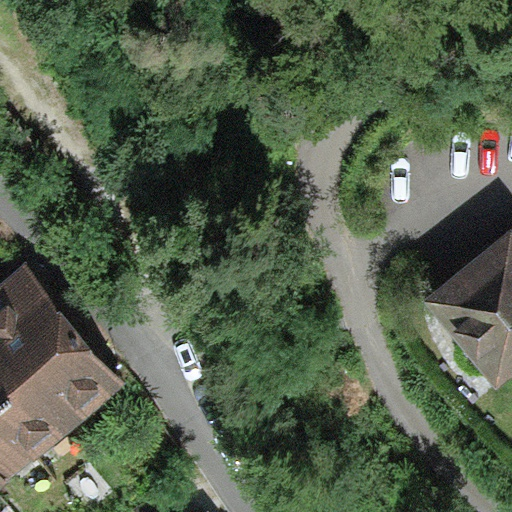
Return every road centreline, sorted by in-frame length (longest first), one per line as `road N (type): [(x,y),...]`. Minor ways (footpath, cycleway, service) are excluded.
road 1 (residential): [(491,511),(415,424),(389,380),(319,215),(320,188),(338,134),(366,111),(423,84),(511,59)]
road 2 (residential): [(46,236),(150,363),(242,511)]
